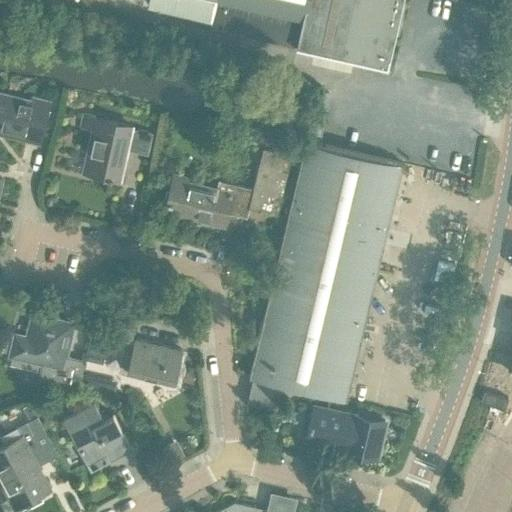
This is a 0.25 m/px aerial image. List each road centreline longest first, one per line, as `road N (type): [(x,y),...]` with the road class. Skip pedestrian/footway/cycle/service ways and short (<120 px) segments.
road 1 (tertiary): [(409,504),(473,330),(511,150)]
road 2 (residential): [(234,461),(212,279),(92,244)]
road 3 (residential): [(409,504),(234,461)]
road 4 (residential): [(92,244),(85,272),(68,284),(22,270),(26,238),(38,231)]
